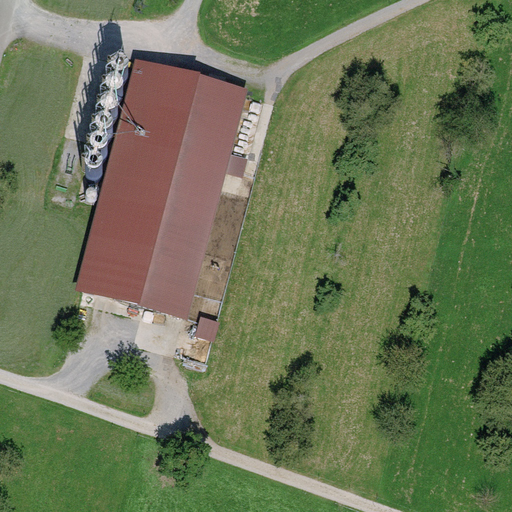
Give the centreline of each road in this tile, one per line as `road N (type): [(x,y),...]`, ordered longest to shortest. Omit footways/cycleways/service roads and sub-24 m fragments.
road 1 (track): [(378,511),(0,377)]
road 2 (track): [(173,54),(268,76),(402,0)]
